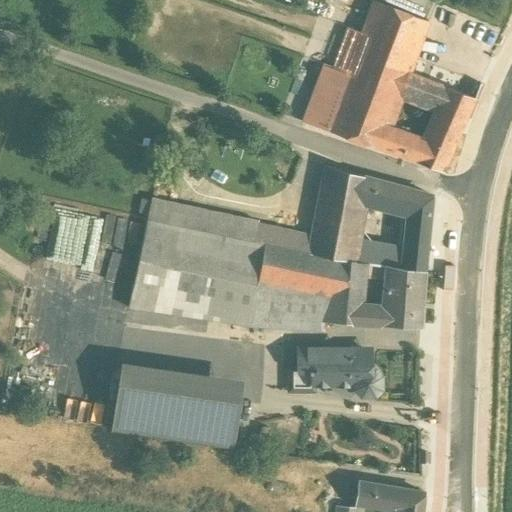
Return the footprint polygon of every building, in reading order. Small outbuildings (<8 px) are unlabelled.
[(371,2),(364,21),(410,38),(411,58),(425,25),(371,2)] [(367,59),(407,74),(411,58),(410,38),(364,21),(356,42),(344,74),(359,80),(367,59)] [(344,74),(356,42),(349,39),(335,76),(343,79),(323,130),(339,135),(359,80),(344,74)] [(460,94),(466,78),(411,58),(407,74),(460,94)] [(359,80),(339,135),(379,149),(385,133),(387,134),(398,99),(407,74),(367,59),(359,80)] [(407,74),(398,99),(405,102),(407,97),(445,111),(443,116),(441,123),(460,130),(467,115),(472,98),(460,94),(407,74)] [(466,78),(460,94),(472,98),(479,83),(466,78)] [(407,97),(405,102),(443,116),(445,111),(407,97)] [(441,123),(431,149),(387,134),(385,133),(379,149),(442,171),(460,130),(441,123)] [(310,254),(335,260),(338,240),(340,226),(342,211),(343,197),(350,173),(325,164),(314,233),(310,254)] [(380,182),(350,173),(343,197),(373,205),(380,182)] [(433,196),(380,182),(373,205),(410,215),(408,241),(427,244),(429,220),(433,196)] [(373,205),(343,197),(342,211),(340,226),(369,231),(373,205)] [(265,245),(310,254),(314,233),(149,198),(145,219),(265,245)] [(50,271),(80,274),(78,294),(122,298),(126,253),(129,253),(132,222),(55,215),(50,271)] [(265,245),(145,219),(138,263),(208,276),(201,317),(252,326),(259,282),(265,245)] [(369,231),(340,226),(338,240),(367,246),(369,231)] [(367,246),(338,240),(335,260),(366,264),(367,253),(367,246)] [(406,259),(367,253),(366,264),(387,267),(391,268),(425,273),(427,244),(408,241),(406,259)] [(265,245),(259,282),(326,297),(335,260),(310,254),(265,245)] [(326,297),(322,322),(356,324),(359,306),(364,274),(366,264),(335,260),(326,297)] [(387,267),(366,264),(364,274),(386,277),(387,267)] [(425,273),(391,268),(385,308),(383,326),(421,328),(425,273)] [(322,322),(326,297),(259,282),(252,326),(320,332),(322,322)] [(359,306),(356,324),(383,326),(385,308),(359,306)] [(351,352),(351,355),(297,354),(296,371),(311,371),(311,384),(355,385),(355,389),(361,395),(374,396),(380,390),(380,377),(374,371),(371,371),(371,355),(367,355),(367,353),(364,350),(354,350),(351,352)] [(238,402),(119,384),(112,432),(231,449),(238,402)] [(64,396),(57,423),(74,427),(81,401),(64,396)] [(422,511),(424,494),(361,483),(358,504),(394,510),(402,511),(422,511)]
